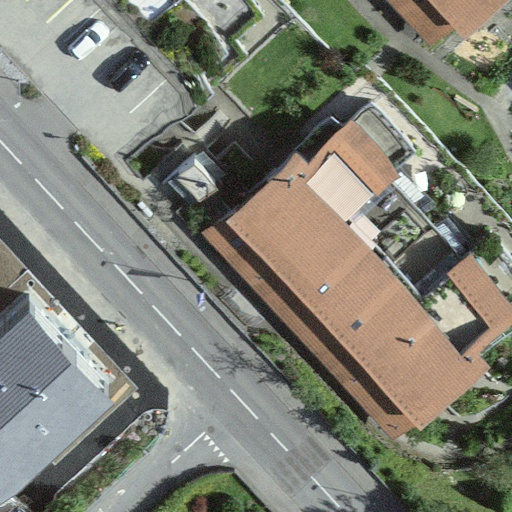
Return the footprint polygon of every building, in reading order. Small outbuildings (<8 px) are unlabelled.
[(93,0),(187,100),(248,43),(236,31),(261,8),(253,0),(93,0)] [(393,0),(429,38),(458,12),(465,19),(485,0),(393,0)] [(511,286),(511,252),(483,222),(459,244),(389,169),(414,146),(368,97),(343,120),(333,108),(300,138),(296,133),(199,222),(393,431),(489,343),(484,337),(511,311),(511,302),(504,294),(511,286)] [(190,199),(227,166),(205,141),(168,175),(190,199)] [(0,485),(113,381),(31,293),(0,321),(0,485)]
